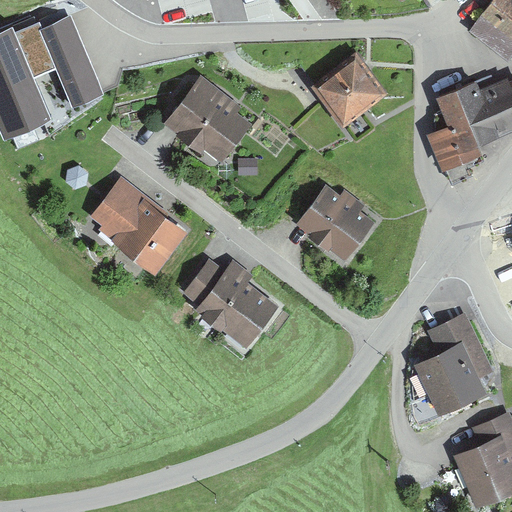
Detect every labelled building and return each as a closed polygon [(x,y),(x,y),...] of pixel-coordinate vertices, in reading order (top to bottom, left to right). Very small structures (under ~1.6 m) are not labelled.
[(511,56),(511,0),(490,0),(471,27),(511,56)] [(100,95),(65,11),(0,37),(0,116),(7,133),(100,95)] [(359,50),(316,78),(343,119),(386,91),(359,50)] [(264,119),(205,71),(168,117),(227,165),(264,119)] [(511,80),(481,89),(463,83),(484,137),(511,126),(511,80)] [(484,137),(463,83),(436,92),(449,122),(429,130),(447,171),(475,159),(468,143),(484,137)] [(195,230),(125,175),(94,213),(164,269),(195,230)] [(341,196),(324,183),(295,221),(350,262),(380,222),(363,209),(366,205),(346,190),(341,196)] [(287,307),(220,252),(186,293),(254,348),(287,307)] [(414,361),(441,413),(487,390),(478,373),(492,367),(461,308),(420,329),(432,352),(414,361)] [(511,490),(511,417),(509,411),(471,430),(478,443),(455,454),(481,506),(511,490)]
